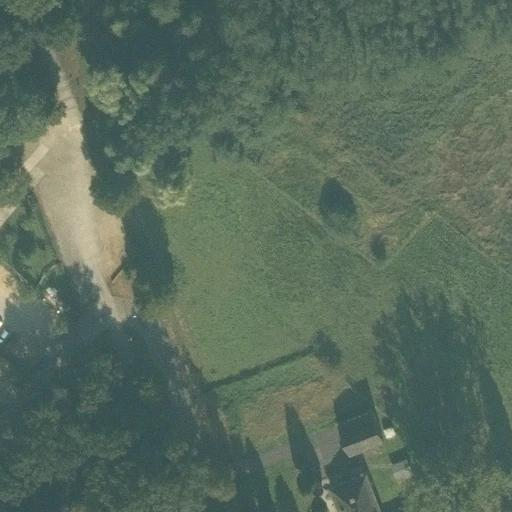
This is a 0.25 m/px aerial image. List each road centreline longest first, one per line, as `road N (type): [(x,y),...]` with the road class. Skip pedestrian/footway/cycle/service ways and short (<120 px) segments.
road 1 (unclassified): [(23,0),(74,115),(100,319)]
road 2 (residential): [(224,511),(153,337),(136,318),(100,319)]
road 3 (residential): [(100,319),(0,435)]
